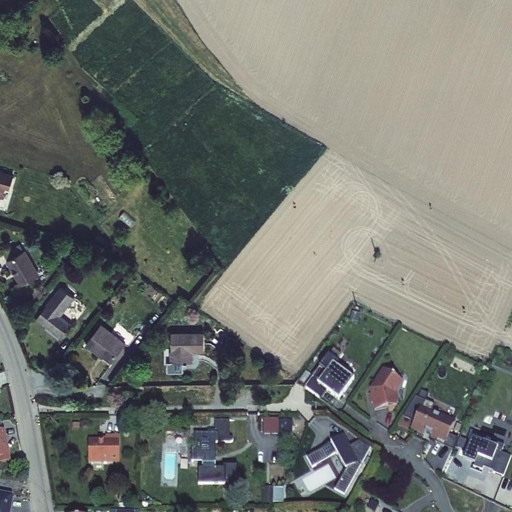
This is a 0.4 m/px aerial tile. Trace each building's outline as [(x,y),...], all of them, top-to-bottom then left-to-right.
[(0,0),(0,16),(18,0),(27,0),(30,2),(32,0),(0,0)] [(0,203),(2,196),(4,196),(8,185),(13,187),(17,175),(6,171),(6,170),(0,167),(0,203)] [(21,248),(8,255),(12,262),(11,263),(26,287),(42,278),(28,254),(25,255),(21,248)] [(66,283),(39,317),(63,337),(76,322),(63,312),(78,293),(66,283)] [(105,320),(89,340),(100,349),(104,345),(115,353),(127,337),(105,320)] [(205,332),(173,332),(174,371),(186,371),(186,360),(194,360),(194,349),(205,348),(205,332)] [(354,377),(333,363),(325,373),(319,371),(306,388),(320,399),(326,391),(339,399),(354,377)] [(407,380),(390,368),(378,388),(379,393),(377,393),(380,409),(394,406),(394,410),(399,409),(404,401),(401,390),(407,380)] [(440,441),(449,445),(454,433),(460,422),(445,415),(444,417),(438,414),(436,411),(440,404),(431,399),(427,407),(426,406),(416,427),(429,433),(430,431),(436,434),(436,435),(442,438),(440,441)] [(213,438),(196,438),(196,450),(190,450),(190,463),(198,463),(199,470),(196,470),(197,487),(231,486),(230,469),(217,470),(217,448),(228,448),(234,442),(228,436),(228,423),(213,424),(213,438)] [(6,429),(0,430),(0,464),(12,463),(6,429)] [(105,435),(87,435),(87,457),(119,456),(119,429),(105,429),(105,435)] [(463,438),(454,433),(449,445),(458,450),(463,438)] [(350,449),(344,437),(305,458),(311,470),(333,457),(344,471),(333,492),(343,498),(371,447),(359,442),(350,449)] [(495,440),(493,445),(474,438),(467,456),(478,461),(477,465),(506,477),(511,461),(511,456),(504,452),(507,445),(495,440)] [(8,511),(12,494),(0,491),(0,511),(8,511)]
